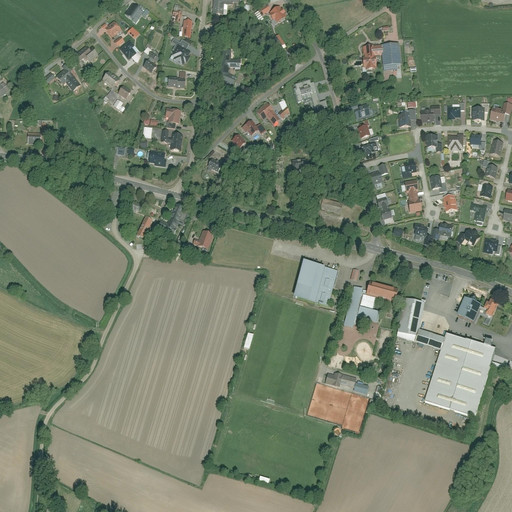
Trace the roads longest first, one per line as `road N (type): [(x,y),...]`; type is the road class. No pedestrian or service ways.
road 1 (residential): [(124,182),(114,230),(135,255),(134,274),(82,379),(45,424),(41,511)]
road 2 (secondary): [(376,248),(171,194)]
road 3 (residential): [(197,104),(150,95),(91,32),(46,70)]
road 4 (unclassified): [(193,165),(316,55)]
road 5 (secondary): [(511,292),(376,248)]
road 6 (secondary): [(124,182),(0,156)]
